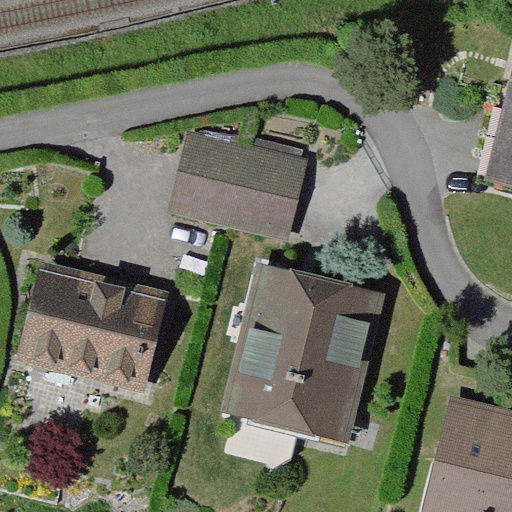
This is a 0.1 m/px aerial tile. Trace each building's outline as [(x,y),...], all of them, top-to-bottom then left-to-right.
[(511,98),(489,198),(511,203),(511,98)] [(191,143),(177,219),(298,241),(311,165),(191,143)] [(396,306),(263,276),(230,426),(363,456),(396,306)] [(26,378),(149,409),(174,308),(51,277),(26,378)] [(511,511),(511,419),(455,406),(431,511),(511,511)]
